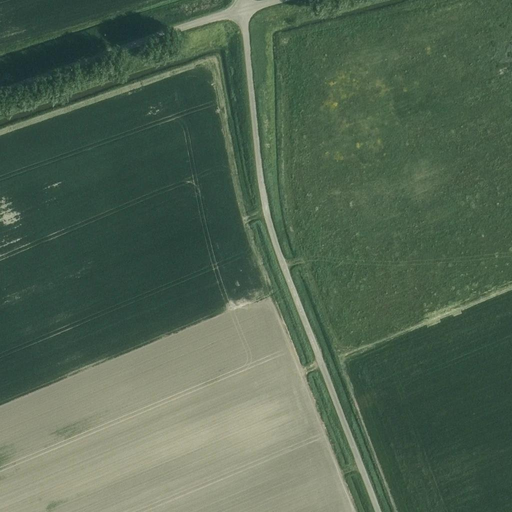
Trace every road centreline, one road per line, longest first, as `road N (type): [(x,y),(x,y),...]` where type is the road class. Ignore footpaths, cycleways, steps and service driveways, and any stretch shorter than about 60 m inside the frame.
road 1 (unclassified): [(377,511),(265,221),(241,10)]
road 2 (tertiary): [(0,90),(241,10)]
